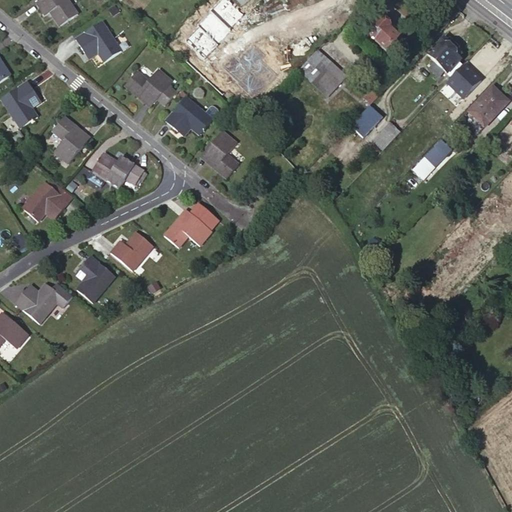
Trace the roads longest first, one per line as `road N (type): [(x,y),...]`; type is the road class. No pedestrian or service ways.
road 1 (residential): [(0,17),(174,163)]
road 2 (residential): [(0,277),(168,187),(174,163)]
